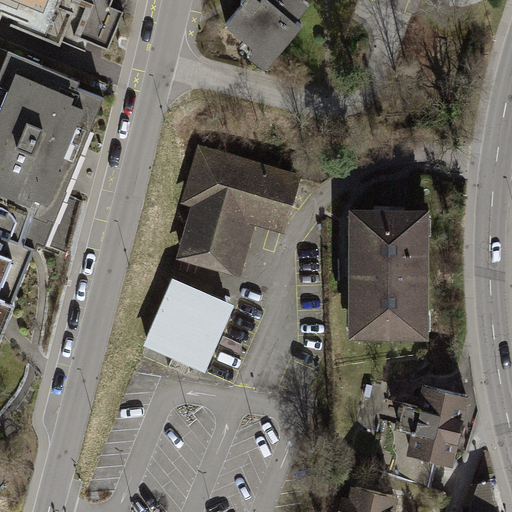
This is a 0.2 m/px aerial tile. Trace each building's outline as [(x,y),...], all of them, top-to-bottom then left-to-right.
[(242,0),(226,20),(253,42),(246,50),(264,65),(302,20),(296,15),(309,0),(242,0)] [(77,80),(0,48),(0,223),(36,238),(43,242),(75,163),(102,97),(74,86),(77,80)] [(302,174),(198,145),(182,201),(191,204),(176,257),(241,275),(255,225),(285,233),(302,174)] [(428,205),(349,205),(349,335),(428,335),(428,205)] [(0,327),(2,322),(31,252),(36,238),(0,223),(0,327)] [(235,303),(171,275),(141,344),(205,371),(235,303)] [(469,393),(423,382),(418,403),(400,399),(394,425),(412,430),(407,451),(435,458),(452,462),(469,393)] [(428,489),(435,458),(407,451),(397,449),(389,475),(428,489)] [(498,511),(492,479),(478,482),(467,511),(498,511)] [(394,511),(398,494),(351,483),(348,495),(342,493),(338,510),(337,511),(394,511)]
